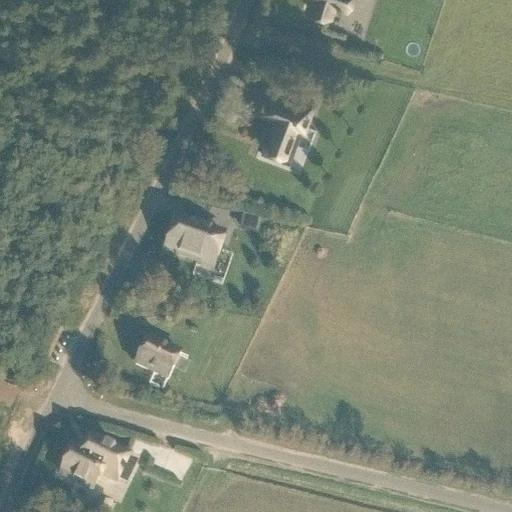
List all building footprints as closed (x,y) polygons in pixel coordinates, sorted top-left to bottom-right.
[(310,0),(307,9),(329,16),(332,5),(346,9),(348,0),(310,0)] [(300,83),(318,90),(322,78),(305,72),(300,83)] [(265,86),(255,112),(271,117),(260,145),(285,155),(295,127),(302,129),(311,104),(284,94),(265,86)] [(242,228),(256,232),(260,220),(246,216),(242,228)] [(205,231),(175,221),(168,242),(165,251),(212,267),(222,237),(205,231)] [(147,340),(135,366),(151,373),(163,348),(147,340)] [(163,348),(151,373),(167,381),(180,356),(163,348)] [(123,457),(88,439),(80,454),(72,450),(60,475),(92,491),(99,477),(110,482),(123,457)]
